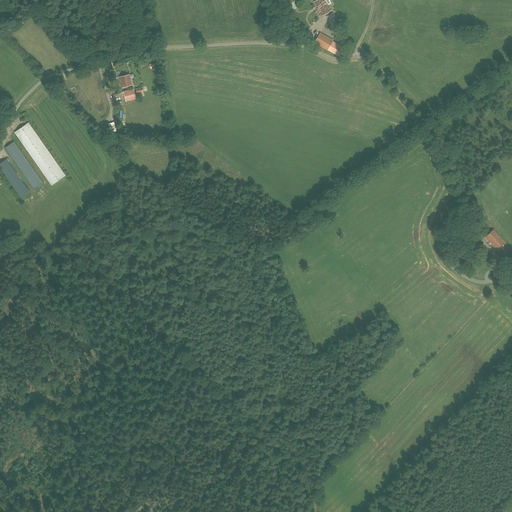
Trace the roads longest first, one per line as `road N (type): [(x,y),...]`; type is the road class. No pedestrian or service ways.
road 1 (unclassified): [(511,287),(463,277),(443,256),(439,226),(462,185),(399,93),(356,57)]
road 2 (track): [(0,146),(13,108),(44,78),(152,47),(278,43)]
